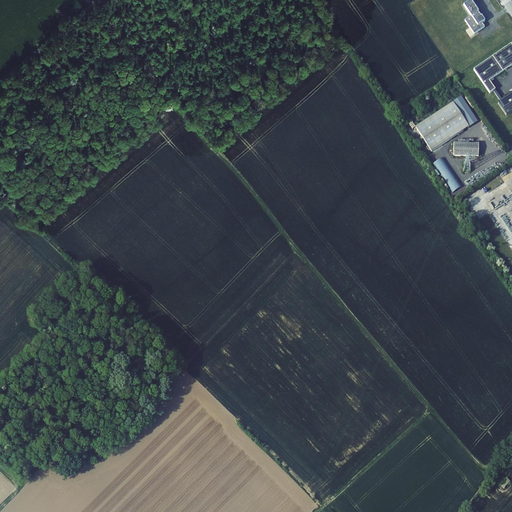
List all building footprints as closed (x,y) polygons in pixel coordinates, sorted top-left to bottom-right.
[(475,34),(485,27),(482,23),(485,21),(482,15),(481,16),(478,12),(479,11),(471,0),(464,5),(472,16),(465,20),(475,34)] [(511,44),(474,70),(490,93),(495,90),(489,81),(511,65),(511,44)] [(511,111),(511,93),(498,103),(506,116),(511,111)] [(453,103),(415,127),(431,152),(469,128),(453,103)] [(409,132),(415,129),(413,123),(406,126),(409,132)] [(479,145),(454,144),(453,157),(478,158),(479,145)] [(433,163),(451,194),(461,188),(443,158),(433,163)]
